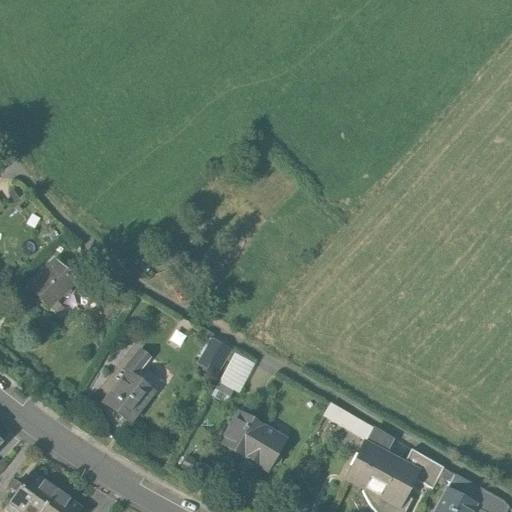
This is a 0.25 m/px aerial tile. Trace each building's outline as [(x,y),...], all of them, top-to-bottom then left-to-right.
[(54,264),(28,290),(46,308),(72,282),(54,264)] [(150,396),(124,375),(102,404),(129,424),(150,396)] [(283,443),(237,416),(219,448),(266,474),(269,468),(271,469),(276,468),(279,463),(277,458),(276,457),(283,443)] [(393,441),(373,430),(365,447),(364,446),(345,479),(363,488),(361,493),(362,497),(369,507),(371,511),(372,511),(404,511),(411,501),(404,497),(412,480),(431,490),(442,469),(410,451),(402,467),(384,457),(393,441)] [(40,511),(54,492),(29,474),(7,505),(16,511),(40,511)] [(471,511),(482,492),(452,476),(433,511),(471,511)] [(78,511),(80,511),(54,492),(40,511),(78,511)]
